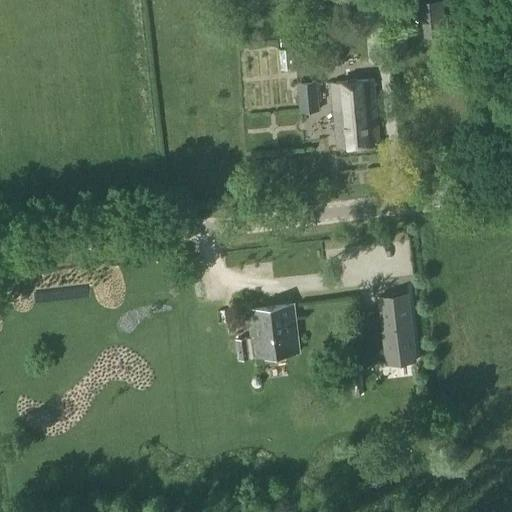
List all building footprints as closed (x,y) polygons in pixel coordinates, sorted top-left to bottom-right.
[(438,0),(420,2),(423,37),(444,35),(440,0),(438,0)] [(330,84),(336,148),(378,143),(372,80),(330,84)] [(296,83),(299,112),(318,110),(315,81),(296,83)] [(406,295),(377,298),(385,365),(414,362),(406,295)] [(284,307),(228,314),(234,358),(290,350),(284,307)]
